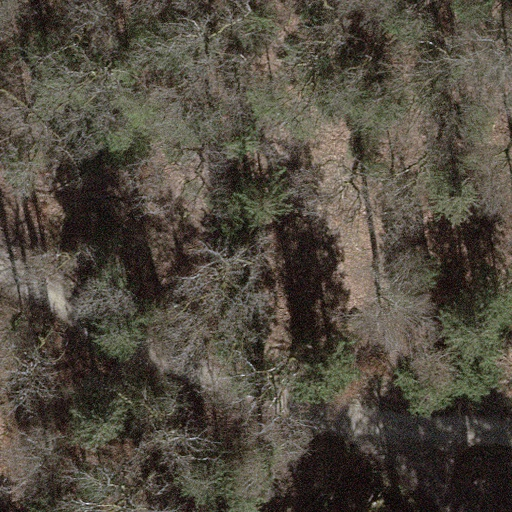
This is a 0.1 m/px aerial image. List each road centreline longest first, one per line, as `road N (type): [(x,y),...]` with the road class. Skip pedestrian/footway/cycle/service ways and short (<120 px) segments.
road 1 (track): [(0,262),(110,328),(301,414)]
road 2 (track): [(511,428),(301,414)]
road 3 (track): [(301,414),(429,511)]
